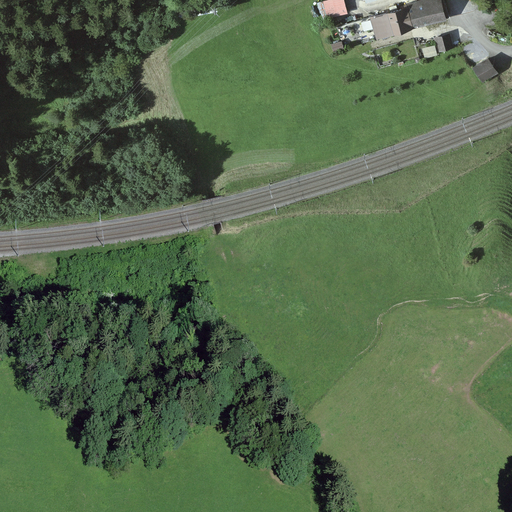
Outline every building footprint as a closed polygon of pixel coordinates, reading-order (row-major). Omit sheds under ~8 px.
[(348,14),(344,0),(332,0),(324,2),(328,19),(348,14)] [(421,0),(403,5),(404,7),(409,26),(444,17),(439,0),(421,0)] [(358,20),(338,26),(344,44),(366,38),(375,36),(409,26),(404,7),(370,17),(358,20)] [(434,39),(436,50),(451,47),(449,40),(448,34),(433,37),(434,39)] [(494,72),(485,58),(472,67),(481,80),(494,72)]
